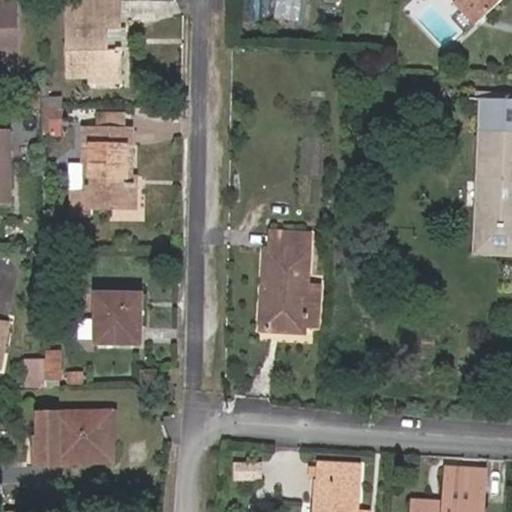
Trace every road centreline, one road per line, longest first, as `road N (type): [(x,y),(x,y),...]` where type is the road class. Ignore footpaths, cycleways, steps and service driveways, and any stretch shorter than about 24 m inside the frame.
road 1 (residential): [(192,416),(206,0)]
road 2 (residential): [(192,416),(511,437)]
